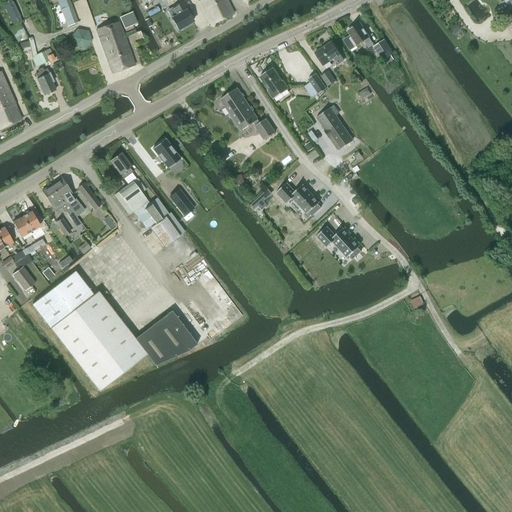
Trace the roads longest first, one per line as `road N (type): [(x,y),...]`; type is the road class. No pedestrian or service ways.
road 1 (track): [(497,223),(370,0)]
road 2 (tertiary): [(145,113),(361,0)]
road 3 (track): [(418,284),(359,317),(284,339),(235,374)]
road 4 (tertiary): [(0,201),(145,113)]
road 5 (residential): [(129,82),(269,0)]
road 6 (residential): [(0,152),(129,82)]
